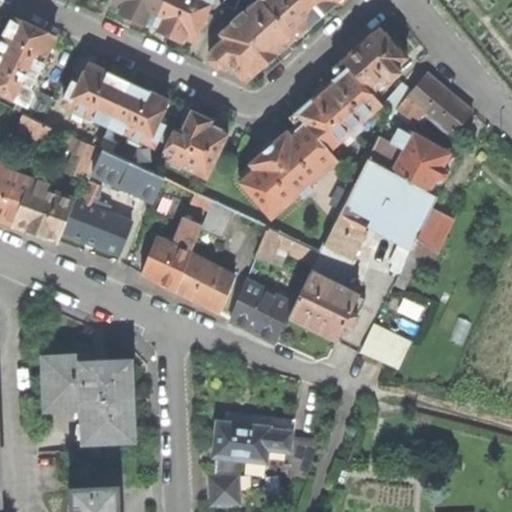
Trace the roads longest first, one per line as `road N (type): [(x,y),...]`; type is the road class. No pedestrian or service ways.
road 1 (residential): [(26,0),(257,104),(378,0)]
road 2 (unknown): [(6,256),(17,511)]
road 3 (residential): [(174,325),(353,384)]
road 4 (residential): [(0,253),(174,325)]
road 5 (residential): [(180,511),(174,325)]
road 6 (residential): [(511,120),(411,0)]
